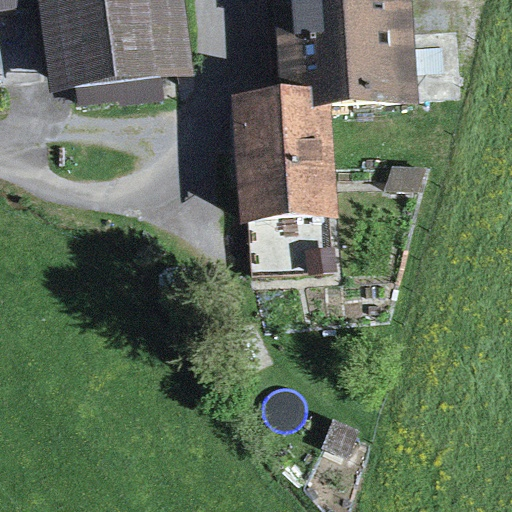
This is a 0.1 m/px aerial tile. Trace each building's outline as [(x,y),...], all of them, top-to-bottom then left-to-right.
[(0,0),(0,17),(37,13),(49,104),(198,85),(187,0),(0,0)] [(274,0),(283,129),(332,126),(420,119),(412,0),(274,0)] [(332,126),(283,129),(234,132),(241,241),(248,241),(251,290),(341,285),(332,126)] [(393,172),(384,197),(418,200),(427,174),(393,172)] [(333,427),(322,451),(348,462),(358,438),(333,427)]
